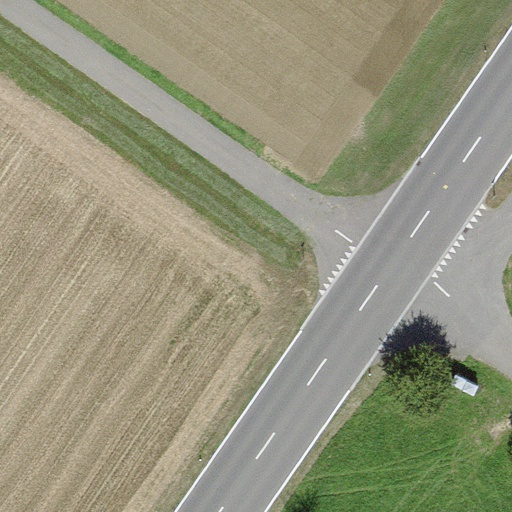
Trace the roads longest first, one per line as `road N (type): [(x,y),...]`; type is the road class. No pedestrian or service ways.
road 1 (tertiary): [(511,95),(222,511)]
road 2 (track): [(2,0),(392,267)]
road 3 (track): [(392,267),(511,357)]
road 4 (track): [(392,267),(511,232)]
